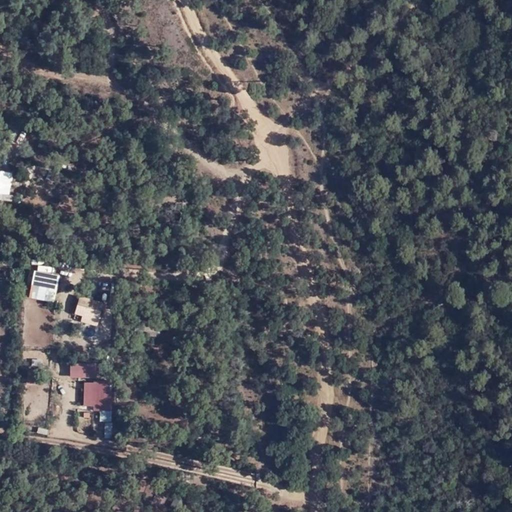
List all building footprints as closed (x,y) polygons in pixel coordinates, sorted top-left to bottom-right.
[(0,171),(0,198),(10,198),(10,171),(0,171)] [(32,270),(29,297),(54,300),(57,272),(32,270)] [(94,323),(101,298),(77,291),(71,311),(79,313),(78,319),(94,323)] [(26,371),(26,384),(35,384),(35,371),(26,371)] [(109,377),(89,377),(89,408),(109,408),(109,377)]
